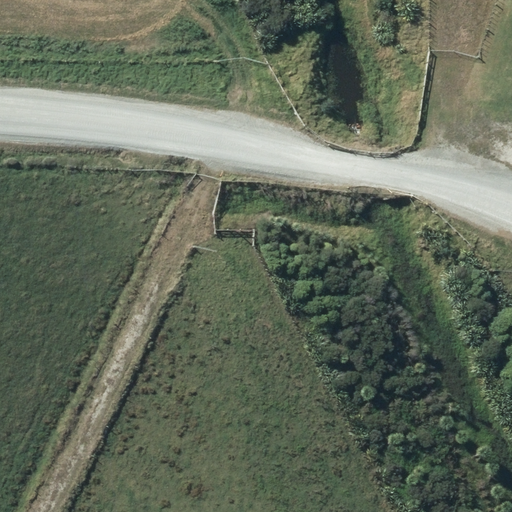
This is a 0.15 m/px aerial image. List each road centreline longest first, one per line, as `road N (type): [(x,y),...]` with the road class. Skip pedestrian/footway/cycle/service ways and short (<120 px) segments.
road 1 (tertiary): [(511,195),(441,174),(329,166),(138,126),(0,112)]
road 2 (track): [(222,143),(47,511)]
